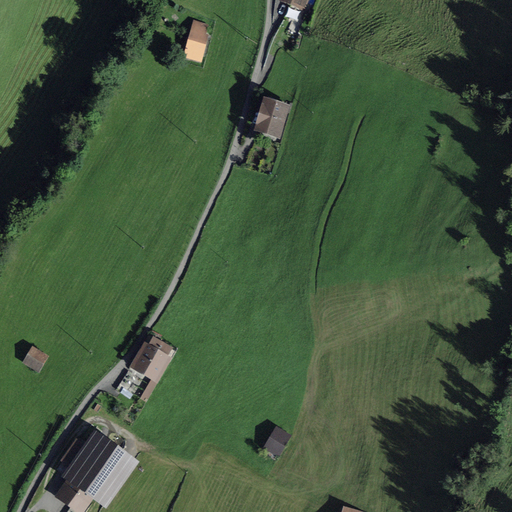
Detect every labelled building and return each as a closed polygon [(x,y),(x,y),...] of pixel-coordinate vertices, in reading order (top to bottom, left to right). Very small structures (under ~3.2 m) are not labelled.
[(206,26),(197,23),(186,56),(199,60),(206,36),(203,36),(206,26)] [(263,139),(275,142),(284,109),(279,107),(280,103),(275,101),(274,106),(266,104),(259,128),(266,130),(263,139)] [(151,382),(156,385),(169,361),(165,359),(171,349),(153,339),(136,367),(153,377),(151,382)] [(33,351),(26,363),(38,370),(45,358),(33,351)] [(128,372),(117,390),(128,397),(140,380),(128,372)] [(276,433),(266,449),(276,455),(286,439),(276,433)] [(80,471),(61,497),(79,510),(111,467),(76,442),(64,459),(80,471)]
